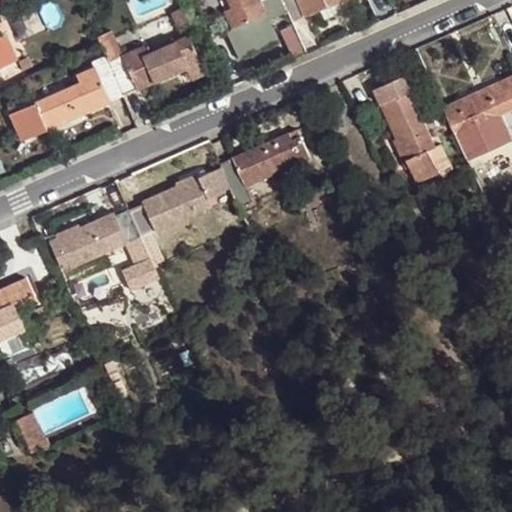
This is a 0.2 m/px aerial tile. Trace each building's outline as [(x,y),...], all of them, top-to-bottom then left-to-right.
[(258,0),(227,0),(231,10),(225,13),(233,31),(240,29),(246,42),(259,36),(272,30),(258,0)] [(280,0),(290,21),(306,15),(322,9),(326,17),(350,6),(346,0),(280,0)] [(192,6),(174,15),(185,40),(189,38),(204,31),(192,6)] [(111,34),(97,39),(98,43),(112,72),(123,97),(153,84),(183,70),(188,78),(203,71),(199,62),(215,55),(204,31),(189,38),(185,40),(143,58),(138,50),(121,58),(111,34)] [(123,97),(112,72),(99,78),(95,69),(76,78),(80,86),(11,117),(22,142),(123,97)] [(511,78),(484,91),(445,108),(457,135),(468,159),(511,138),(511,135),(503,115),(511,110),(511,78)] [(393,85),(378,92),(398,138),(397,139),(408,163),(410,161),(420,185),(441,174),(431,152),(438,148),(407,79),(393,85)] [(298,132),(290,136),(293,142),(301,138),(298,132)] [(255,151),(220,167),(221,169),(231,193),(239,212),(253,206),(246,191),(280,176),(282,177),(304,168),(303,164),(311,160),(301,138),(293,142),(290,136),(255,151)] [(231,193),(221,169),(199,179),(197,176),(187,181),(176,186),(176,190),(127,210),(140,240),(155,233),(156,236),(212,211),(208,203),(231,193)] [(140,240),(127,210),(113,217),(111,214),(77,228),(75,226),(53,236),(54,239),(47,242),(58,267),(61,267),(64,273),(139,240),(140,240)] [(0,326),(36,310),(24,282),(0,292),(0,326)] [(33,453),(49,445),(33,412),(17,420),(33,453)]
